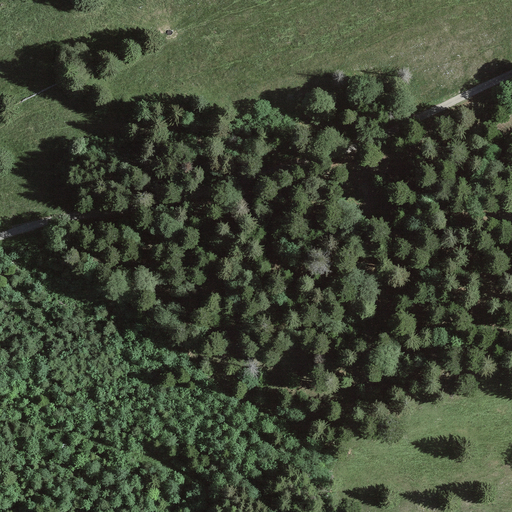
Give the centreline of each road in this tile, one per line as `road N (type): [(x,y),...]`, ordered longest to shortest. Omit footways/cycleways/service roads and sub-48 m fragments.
road 1 (unclassified): [(511,74),(355,145),(259,176),(0,236)]
road 2 (track): [(0,420),(74,433),(310,508)]
